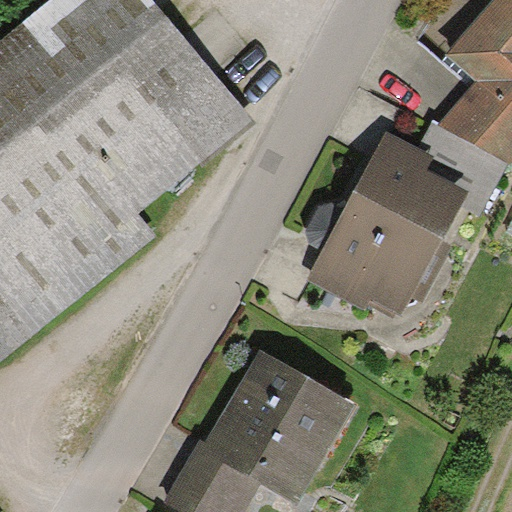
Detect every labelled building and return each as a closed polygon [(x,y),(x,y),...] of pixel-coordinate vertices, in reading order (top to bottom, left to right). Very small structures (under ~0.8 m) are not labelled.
[(228,91),(149,0),(33,0),(0,28),(0,355),(1,357),(150,230),(114,189),(228,91)] [(511,0),(480,0),(447,40),(481,75),(473,82),(436,115),(500,154),(511,140),(511,0)] [(436,115),(473,82),(413,25),(367,73),(427,111),(436,115)] [(500,154),(436,115),(427,111),(415,138),(427,144),(415,167),(456,188),(475,197),(500,154)] [(379,261),(362,294),(383,304),(397,276),(407,282),(456,188),(415,167),(427,144),(415,138),(385,123),(344,201),(323,190),(305,223),(320,231),(379,261)] [(379,261),(320,231),(303,263),(362,294),(379,261)] [(303,360),(264,338),(211,433),(198,426),(163,487),(207,511),(222,511),(249,465),(289,487),(312,444),(305,440),(331,393),(296,374),(303,360)]
